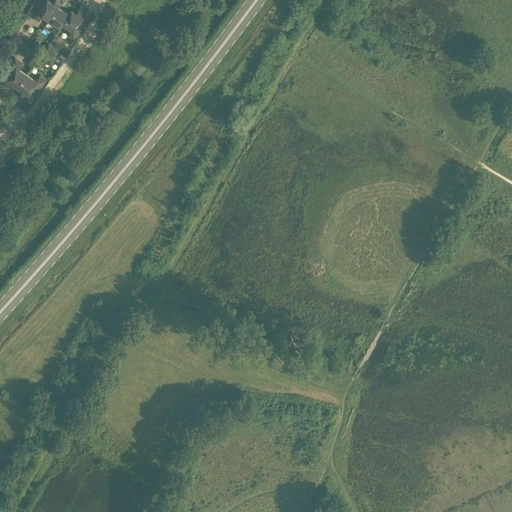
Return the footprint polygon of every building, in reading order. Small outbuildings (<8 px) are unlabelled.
[(38,21),(41,16),(48,20),(57,7),(58,7),(61,3),(56,0),(54,0),(52,3),(48,0),(46,0),(34,18),(38,21)] [(62,23),(68,14),(58,7),(57,7),(48,20),(54,24),(50,30),(55,33),(62,23)] [(76,13),(71,10),(68,14),(62,23),(71,30),(67,36),(74,40),(80,30),(90,17),(79,9),(76,13)] [(21,25),(29,13),(24,10),(16,21),(21,25)] [(45,48),(54,55),(58,50),(48,44),(45,48)] [(37,61),(43,65),(49,56),(43,52),(37,61)] [(12,84),(17,87),(26,73),(19,68),(23,63),(15,57),(8,67),(12,70),(3,84),(9,88),(12,84)] [(40,75),(36,80),(26,73),(17,87),(21,90),(18,94),(30,102),(34,97),(29,93),(34,86),(37,87),(39,89),(40,87),(46,79),(40,75)]
